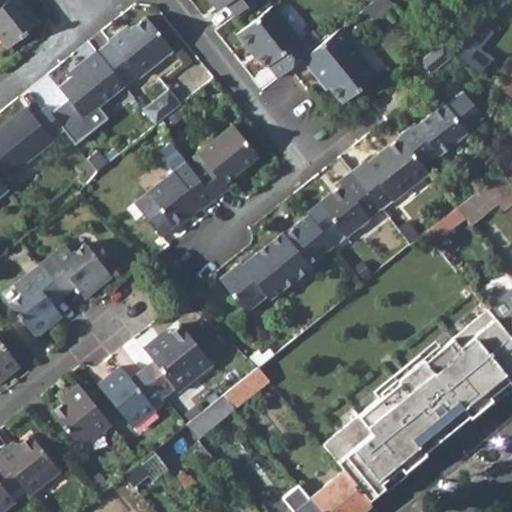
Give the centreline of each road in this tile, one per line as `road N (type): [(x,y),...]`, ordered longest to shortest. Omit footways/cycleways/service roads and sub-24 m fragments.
road 1 (residential): [(164,0),(307,167)]
road 2 (residential): [(0,411),(128,307)]
road 3 (residential): [(307,167),(201,247)]
road 4 (residential): [(88,0),(61,43),(0,94)]
